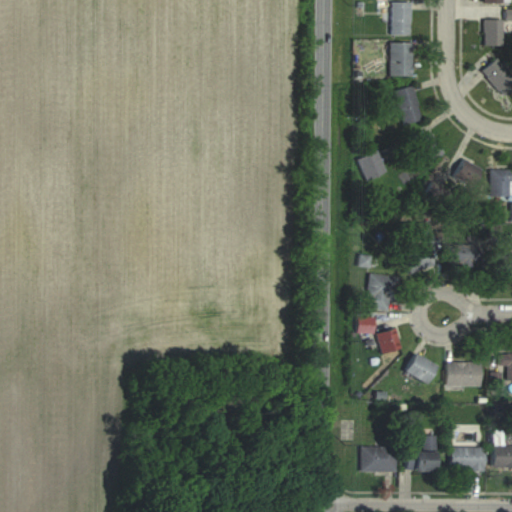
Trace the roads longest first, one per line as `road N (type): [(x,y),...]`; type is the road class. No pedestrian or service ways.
road 1 (tertiary): [(321,511),(325,0)]
road 2 (residential): [(511,504),(322,502)]
road 3 (residential): [(479,122),(451,84),(446,0)]
